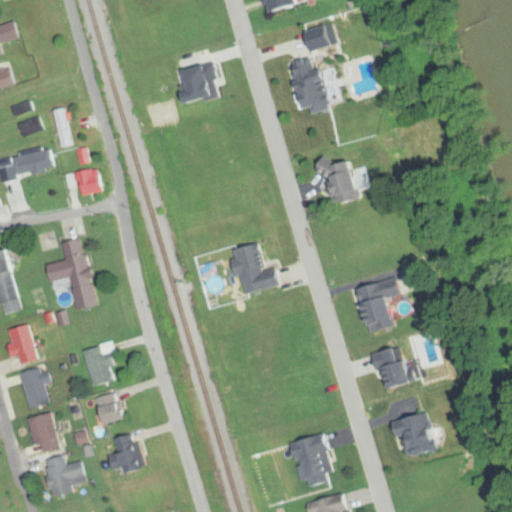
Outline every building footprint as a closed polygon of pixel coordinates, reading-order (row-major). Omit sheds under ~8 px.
[(303,8),(302,0),(271,0),(272,12),(303,8)] [(0,26),(0,88),(0,90),(17,86),(10,57),(8,58),(4,44),(24,40),(19,22),(0,26)] [(320,55),(296,65),(318,116),(342,106),(320,55)] [(17,117),(36,111),(34,103),(14,108),(17,117)] [(56,111),(64,147),(75,145),(67,109),(56,111)] [(20,123),(24,137),(46,131),(43,117),(20,123)] [(59,168),(54,147),(0,161),(6,182),(59,168)] [(336,203),(357,203),(356,166),(335,167),(336,203)] [(105,183),(100,167),(82,173),(87,189),(105,183)] [(74,278),(81,310),(101,306),(88,238),(66,242),(70,261),(52,265),(55,282),(74,278)] [(23,299),(10,249),(0,251),(0,287),(4,304),(23,299)] [(392,329),(382,285),(363,289),(373,334),(392,329)] [(22,355),(25,365),(42,360),(32,324),(11,330),(19,356),(22,355)] [(121,366),(114,342),(86,351),(97,387),(118,380),(114,368),(121,366)] [(377,353),(380,370),(387,369),(391,390),(409,387),(403,349),(377,353)] [(35,409),(56,403),(46,367),(25,373),(35,409)] [(109,426),(132,417),(120,390),(98,399),(109,426)] [(45,443),(48,452),(66,447),(55,412),(32,419),(39,445),(45,443)] [(435,452),(433,443),(440,442),(438,431),(428,433),(424,416),(400,421),(408,458),(435,452)] [(110,458),(116,471),(124,468),(128,475),(142,469),(127,436),(115,441),(121,453),(110,458)] [(306,486),(336,480),(329,441),(316,444),(315,439),(297,442),(306,486)] [(91,487),(86,461),(70,465),(68,455),(49,459),(56,495),(91,487)]
